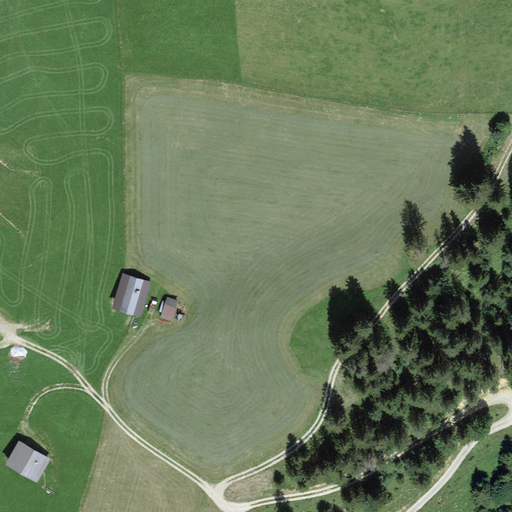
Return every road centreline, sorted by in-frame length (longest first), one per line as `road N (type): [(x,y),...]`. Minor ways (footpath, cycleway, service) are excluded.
road 1 (track): [(511,141),(473,208),(347,340),(319,423),(214,494)]
road 2 (track): [(511,402),(470,411),(325,493),(242,507),(214,494)]
road 3 (track): [(214,494),(133,440),(64,365),(5,334)]
road 4 (track): [(511,418),(473,441),(410,511)]
